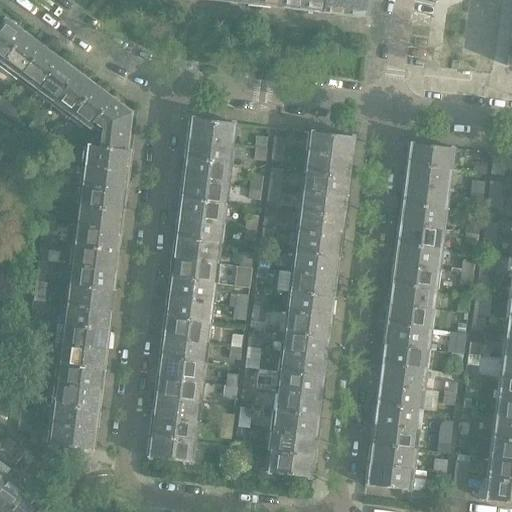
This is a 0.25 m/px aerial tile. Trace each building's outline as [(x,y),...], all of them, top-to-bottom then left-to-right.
[(259,0),(259,7),(280,10),(281,0),(259,0)] [(303,0),(281,0),(280,10),(302,12),(303,0)] [(325,0),(303,0),(302,12),(324,15),(325,0)] [(348,0),(325,0),(324,15),(346,17),(348,0)] [(370,0),(348,0),(346,17),(357,19),(358,17),(369,18),(370,0)] [(7,22),(5,21),(0,28),(0,66),(23,35),(17,30),(16,27),(10,22),(7,22)] [(24,36),(23,35),(0,66),(0,67),(17,80),(41,48),(34,43),(34,40),(27,36),(24,36)] [(42,49),(41,48),(17,80),(35,93),(59,61),(52,56),(51,53),(45,49),(42,49)] [(60,62),(59,61),(35,93),(52,106),(76,74),(69,69),(68,66),(63,62),(60,62)] [(77,75),(76,74),(52,106),(69,119),(93,87),(87,82),(86,79),(80,75),(77,75)] [(94,88),(93,87),(69,119),(81,128),(83,126),(89,130),(93,124),(110,100),(104,95),(103,92),(97,88),(94,88)] [(0,112),(13,122),(20,113),(0,97),(0,112)] [(117,105),(112,101),(110,100),(93,124),(102,130),(99,149),(125,152),(126,144),(128,142),(129,135),(128,132),(130,115),(127,112),(126,109),(121,105),(117,105)] [(30,120),(20,113),(13,122),(23,129),(30,120)] [(237,125),(189,119),(186,141),(234,147),(237,125)] [(52,136),(38,126),(34,132),(31,135),(41,142),(43,139),(47,142),(52,136)] [(17,131),(0,152),(4,155),(20,134),(17,131)] [(356,139),(308,133),(306,154),(353,160),(356,139)] [(60,142),(52,136),(47,142),(51,145),(54,145),(60,146),(60,142)] [(258,138),(257,149),(268,151),(269,139),(258,138)] [(286,139),(276,138),(274,151),(285,152),(286,139)] [(234,147),(186,141),(184,161),(232,167),(234,147)] [(455,150),(407,144),(405,165),(452,171),(455,150)] [(132,153),(125,152),(99,149),(85,147),(82,167),(130,173),(132,153)] [(69,150),(65,149),(53,148),(51,164),(67,166),(69,150)] [(268,151),(257,149),(255,162),(266,163),(268,151)] [(285,152),(274,151),(272,163),(283,165),(285,152)] [(353,160),(306,154),(303,173),(351,179),(353,160)] [(232,167),(184,161),(181,181),(229,187),(232,167)] [(474,173),(487,175),(488,163),(475,162),(474,173)] [(491,176),(504,177),(505,165),(492,164),(491,176)] [(452,171),(405,165),(402,185),(450,191),(452,171)] [(130,173),(82,167),(79,187),(127,193),(130,173)] [(351,179),(303,173),(301,193),(348,199),(351,179)] [(276,190),(277,179),(278,176),(271,175),(269,189),(276,190)] [(72,178),(60,177),(51,176),(50,184),(53,184),(59,185),(71,187),(72,178)] [(253,178),(252,189),(263,190),(264,179),(253,178)] [(229,187),(181,181),(179,200),(227,206),(229,187)] [(473,183),(471,194),(484,195),(486,185),(473,183)] [(70,194),(71,187),(59,185),(53,184),(52,192),(70,194)] [(490,184),(489,195),(501,196),(503,185),(490,184)] [(450,191),(402,185),(400,205),(447,211),(450,191)] [(127,193),(79,187),(77,207),(125,213),(127,193)] [(263,190),(252,189),(250,201),(261,203),(263,190)] [(280,191),(276,190),(269,189),(267,203),(278,205),(280,191)] [(348,199),(301,193),(299,212),(346,218),(348,199)] [(484,195),(471,194),(469,207),(482,209),(484,195)] [(501,196),(489,195),(487,207),(500,209),(501,196)] [(227,206),(179,200),(176,220),(224,226),(227,206)] [(447,211),(400,205),(397,225),(445,231),(447,211)] [(125,213),(77,207),(74,226),(122,233),(125,213)] [(346,218),(299,212),(296,233),(343,239),(346,218)] [(46,216),(45,223),(54,224),(55,217),(46,216)] [(248,217),(246,229),(257,231),(259,218),(248,217)] [(224,226),(176,220),(174,240),(222,246),(224,226)] [(467,222),(466,233),(479,235),(480,224),(467,222)] [(54,224),(45,223),(44,233),(52,234),(54,224)] [(485,223),(483,235),(497,237),(498,225),(485,223)] [(445,231),(397,225),(395,245),(442,251),(445,231)] [(122,233),(74,226),(69,226),(67,246),(72,247),(120,253),(122,233)] [(257,231),(246,229),(244,241),(256,242),(257,231)] [(273,244),(275,230),(270,230),(264,229),(262,243),(273,244)] [(343,239),(296,233),(293,253),(341,259),(343,239)] [(479,235),(466,233),(464,246),(477,248),(479,235)] [(497,237),(483,235),(481,247),(496,249),(497,237)] [(222,246),(174,240),(171,259),(219,265),(222,246)] [(395,245),(392,265),(440,271),(442,251),(395,245)] [(120,253),(72,247),(69,266),(117,273),(120,253)] [(51,254),(40,253),(39,262),(50,263),(51,254)] [(341,259),(293,253),(291,273),(338,279),(341,259)] [(251,269),(253,258),(242,257),(241,268),(251,269)] [(260,257),(258,269),(269,270),(270,258),(260,257)] [(219,265),(171,259),(169,279),(217,285),(219,265)] [(50,263),(39,262),(37,270),(49,272),(50,263)] [(462,263),(460,274),(473,276),(475,264),(462,263)] [(492,266),(480,264),(478,276),(491,277),(492,266)] [(440,271),(392,265),(390,285),(437,291),(440,271)] [(117,273),(69,266),(67,286),(115,292),(117,273)] [(251,269),(241,268),(237,267),(234,287),(249,289),(251,269)] [(269,270),(258,269),(256,283),(267,284),(269,270)] [(338,279),(291,273),(288,293),(336,299),(338,279)] [(472,288),(473,276),(460,274),(459,287),(457,294),(471,296),(472,288)] [(491,277),(478,276),(477,288),(490,289),(491,277)] [(217,285),(169,279),(166,299),(214,305),(217,285)] [(437,291),(390,285),(387,306),(435,312),(437,291)] [(115,292),(67,286),(64,306),(112,312),(115,292)] [(46,295),(35,293),(34,302),(45,304),(46,295)] [(246,309),(248,296),(236,294),(230,293),(228,307),(234,308),(246,309)] [(336,299),(288,293),(286,313),(333,319),(336,299)] [(476,295),(475,300),(473,315),(486,317),(489,317),(491,297),(476,295)] [(266,297),(254,296),(253,309),(264,311),(266,297)] [(214,305),(166,299),(164,318),(212,324),(214,305)] [(45,304),(34,302),(33,310),(44,311),(45,304)] [(457,303),(455,314),(468,316),(469,305),(457,303)] [(112,312),(64,306),(62,326),(110,332),(112,312)] [(435,312),(387,306),(385,325),(432,331),(435,312)] [(244,321),(246,309),(234,308),(233,320),(244,321)] [(264,311),(253,309),(251,322),(263,324),(264,311)] [(333,319),(286,313),(283,333),(331,339),(333,319)] [(468,316),(455,314),(454,327),(467,329),(468,316)] [(484,330),(486,317),(473,315),(471,332),(479,333),(484,330)] [(212,324),(164,318),(161,339),(209,345),(212,324)] [(432,331),(385,325),(382,345),(430,351),(432,331)] [(110,332),(62,326),(59,346),(107,352),(110,332)] [(41,334),(30,333),(28,342),(40,343),(41,334)] [(331,339),(283,333),(281,353),(328,359),(331,339)] [(463,356),(465,344),(466,336),(449,333),(447,353),(450,354),(463,356)] [(231,334),(229,347),(241,349),(243,335),(231,334)] [(261,338),(249,336),(247,349),(259,351),(261,338)] [(209,345),(161,339),(159,358),(207,364),(209,345)] [(511,340),(504,339),(502,359),(511,360),(511,340)] [(40,343),(28,342),(27,349),(39,351),(40,343)] [(482,346),(469,344),(468,355),(481,357),(482,346)] [(430,351),(382,345),(380,365),(427,371),(430,351)] [(107,352),(59,346),(57,366),(104,372),(107,352)] [(241,349),(229,347),(227,360),(239,361),(241,349)] [(258,364),(259,351),(247,349),(245,369),(257,371),(258,364)] [(328,359),(281,353),(278,373),(326,379),(328,359)] [(462,369),(463,356),(450,354),(449,367),(462,369)] [(481,357),(468,355),(467,368),(479,369),(481,357)] [(207,364),(159,358),(156,378),(204,384),(207,364)] [(511,360),(502,359),(499,380),(511,381),(511,360)] [(427,371),(380,365),(377,385),(425,391),(427,371)] [(104,372),(57,366),(54,386),(102,392),(104,372)] [(254,390),(256,378),(257,371),(245,369),(242,388),(254,390)] [(37,374),(24,373),(23,381),(36,383),(37,374)] [(326,379),(278,373),(276,393),(323,399),(326,379)] [(226,374),(224,386),(236,388),(238,375),(226,374)] [(204,384),(156,378),(154,397),(202,403),(204,384)] [(511,381),(499,380),(496,400),(511,402),(511,381)] [(445,383),(444,394),(456,395),(457,384),(445,383)] [(425,391),(377,385),(375,405),(422,411),(425,391)] [(478,387),(466,385),(464,396),(477,398),(478,387)] [(102,392),(54,386),(52,405),(99,411),(102,392)] [(236,388),(224,386),(222,399),(234,400),(236,388)] [(254,390),(242,388),(240,401),(252,403),(254,390)] [(22,392),(21,401),(33,403),(34,394),(22,392)] [(323,399),(276,393),(273,413),(321,419),(323,399)] [(456,395),(444,394),(442,406),(454,407),(456,395)] [(476,408),(477,398),(464,396),(463,411),(476,413),(476,408)] [(202,403),(154,397),(151,417),(199,423),(202,403)] [(511,402),(496,400),(494,420),(511,422),(511,402)] [(99,411),(52,405),(49,425),(97,431),(99,411)] [(422,411),(375,405),(372,425),(420,430),(422,411)] [(32,414),(20,412),(18,421),(31,422),(32,414)] [(220,412),(218,426),(230,428),(232,413),(220,412)] [(321,419),(273,413),(271,433),(318,439),(321,419)] [(249,430),(251,416),(239,414),(237,428),(246,429),(249,430)] [(199,423),(151,417),(149,438),(197,444),(199,423)] [(511,422),(494,420),(491,440),(511,442),(511,422)] [(31,422),(18,421),(18,429),(30,430),(31,422)] [(451,435),(453,424),(444,423),(440,426),(439,433),(451,435)] [(460,436),(468,437),(469,425),(461,424),(460,436)] [(97,431),(49,425),(47,446),(94,452),(97,431)] [(420,430),(372,425),(370,444),(417,450),(420,430)] [(230,428),(218,426),(217,438),(229,439),(230,428)] [(244,441),(246,429),(237,428),(235,440),(244,441)] [(318,439),(271,433),(268,452),(316,458),(318,439)] [(451,435),(439,433),(437,445),(450,447),(451,435)] [(472,437),(468,437),(460,436),(458,447),(471,448),(472,437)] [(197,444),(149,438),(146,458),(194,464),(197,444)] [(511,442),(491,440),(489,460),(511,462),(511,442)] [(417,450),(370,444),(367,464),(415,470),(417,450)] [(9,461),(14,465),(26,449),(21,445),(9,461)] [(228,447),(216,446),(214,458),(226,460),(228,447)] [(247,449),(235,447),(233,460),(245,462),(247,449)] [(26,449),(14,465),(19,469),(32,453),(26,449)] [(316,458),(268,452),(266,473),(313,479),(316,458)] [(511,462),(489,460),(486,480),(511,483),(511,462)] [(447,475),(448,463),(435,461),(434,473),(436,473),(447,475)] [(415,470),(367,464),(365,486),(412,492),(415,470)] [(469,465),(456,464),(455,476),(468,477),(469,465)] [(443,504),(447,475),(436,473),(433,503),(443,504)] [(0,474),(0,511),(12,511),(26,494),(0,474)] [(466,489),(468,477),(455,476),(452,500),(465,501),(466,489)] [(511,483),(486,480),(483,501),(511,504),(511,483)]
